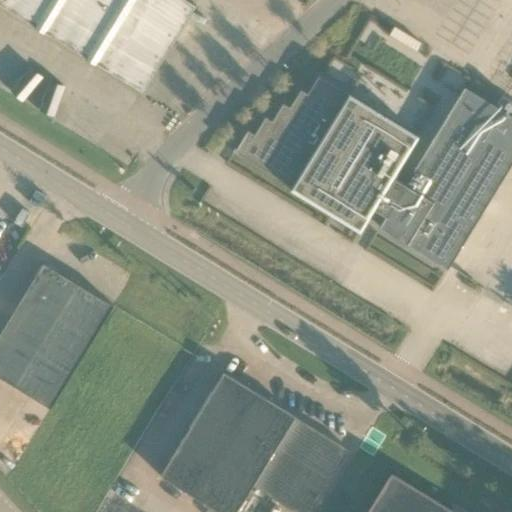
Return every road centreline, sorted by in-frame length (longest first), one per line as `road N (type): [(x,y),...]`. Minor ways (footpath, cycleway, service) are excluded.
road 1 (primary): [(511,462),(119,221)]
road 2 (unclassified): [(119,221),(182,141),(338,0)]
road 3 (primary): [(119,221),(0,148)]
road 4 (unknown): [(439,309),(511,199)]
